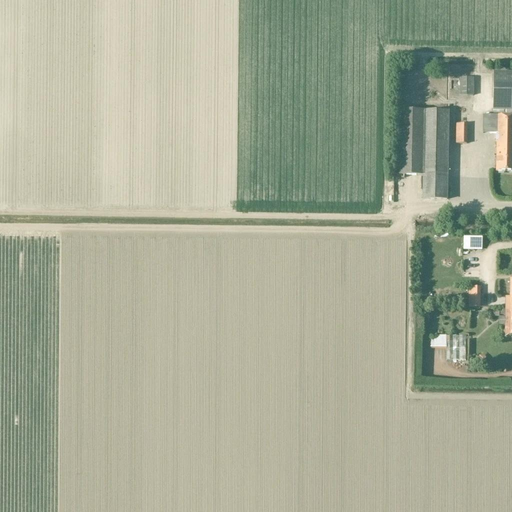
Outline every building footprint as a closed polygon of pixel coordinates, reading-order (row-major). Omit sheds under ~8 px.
[(511,74),(493,75),(492,112),(511,112),(511,74)] [(474,96),(474,78),(459,78),(459,96),(474,96)] [(446,200),(448,112),(400,111),(398,176),(422,176),(422,200),(446,200)] [(496,172),(511,172),(511,116),(482,116),(482,134),(496,134),(496,172)] [(466,145),(466,125),(456,125),(455,144),(466,145)] [(420,195),(421,185),(413,184),(412,194),(420,195)] [(479,308),(479,288),(469,288),(469,308),(479,308)] [(430,340),(430,354),(446,353),(446,339),(430,340)]
